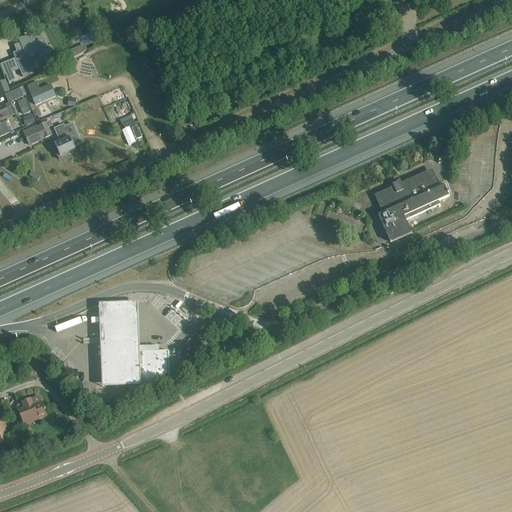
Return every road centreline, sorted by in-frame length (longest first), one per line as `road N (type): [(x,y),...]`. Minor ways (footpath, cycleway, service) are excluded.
road 1 (motorway): [(511,47),(0,279)]
road 2 (motorway): [(0,309),(511,78)]
road 3 (unclassified): [(22,220),(511,0)]
road 4 (tertiary): [(511,253),(122,445)]
road 5 (tertiary): [(0,495),(122,445)]
